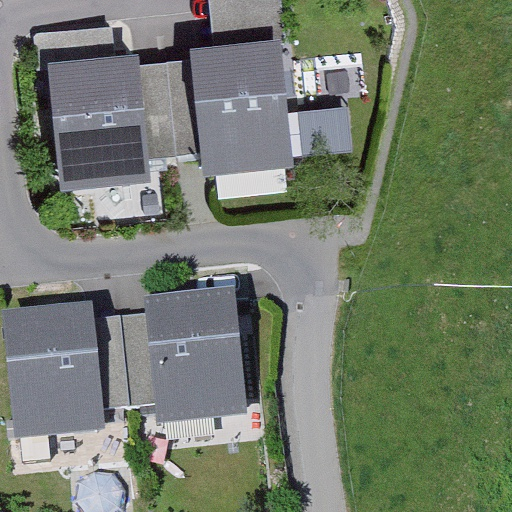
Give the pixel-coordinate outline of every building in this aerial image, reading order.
[(208,0),(214,47),(276,40),(283,40),(277,0),(208,0)] [(195,123),(172,126),(175,149),(206,146),(208,163),(288,155),(276,40),(214,47),(196,49),(197,56),(203,122),(195,123)] [(175,149),(172,126),(141,129),(134,62),(134,55),(54,64),(65,178),(145,170),(143,152),(175,149)] [(203,122),(197,56),(165,59),(172,126),(195,123),(203,122)] [(172,126),(165,59),(134,62),(141,129),(172,126)] [(126,388),(129,410),(160,407),(161,425),(241,416),(230,302),(150,310),(150,317),(157,384),(126,388)] [(95,391),(88,324),(87,317),(8,325),(18,422),(20,439),(99,431),(98,413),(129,410),(126,388),(95,391)] [(150,317),(119,321),(126,388),(157,384),(150,317)] [(119,321),(88,324),(95,391),(126,388),(119,321)]
